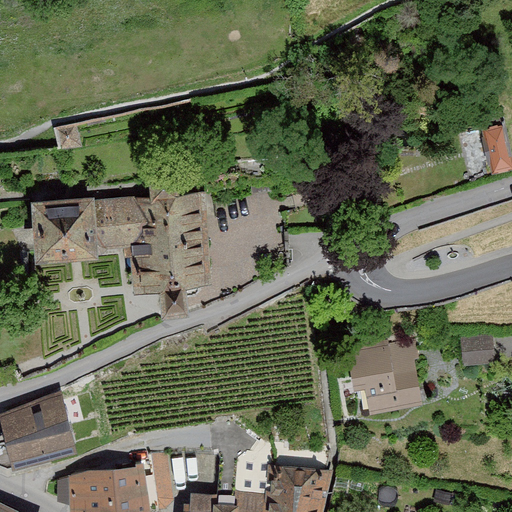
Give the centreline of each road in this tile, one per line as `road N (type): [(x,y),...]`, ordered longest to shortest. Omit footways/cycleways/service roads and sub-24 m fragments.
road 1 (residential): [(0,396),(57,379),(357,242)]
road 2 (residential): [(511,270),(399,291),(364,280),(355,265),(357,242)]
road 3 (residential): [(357,242),(379,226),(511,185)]
